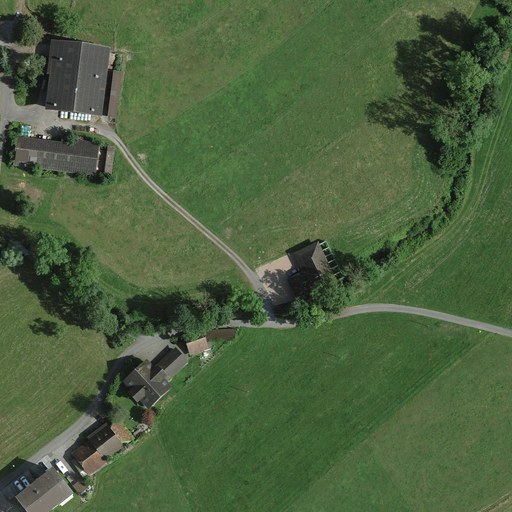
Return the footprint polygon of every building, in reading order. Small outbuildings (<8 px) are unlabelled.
[(100,47),(44,42),(38,111),(94,116),(100,47)] [(120,72),(111,71),(105,117),(114,118),(120,72)] [(94,146),(12,138),(9,168),(91,176),(94,146)] [(113,174),(117,145),(109,144),(105,173),(113,174)] [(319,242),(293,253),(302,274),(292,278),(298,293),(334,278),(319,242)] [(200,333),(184,339),(191,357),(207,351),(200,333)] [(144,364),(122,383),(144,408),(167,388),(164,384),(187,363),(175,349),(150,371),(144,364)] [(114,420),(73,452),(90,473),(131,441),(114,420)] [(51,511),(71,496),(53,474),(17,502),(25,511),(51,511)]
